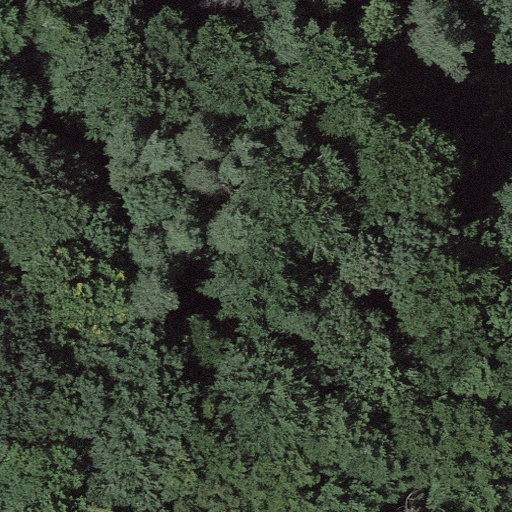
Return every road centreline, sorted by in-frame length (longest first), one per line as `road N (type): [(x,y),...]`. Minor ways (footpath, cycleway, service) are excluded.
road 1 (track): [(0,362),(185,268),(471,170),(508,110)]
road 2 (track): [(0,121),(468,89),(508,110)]
